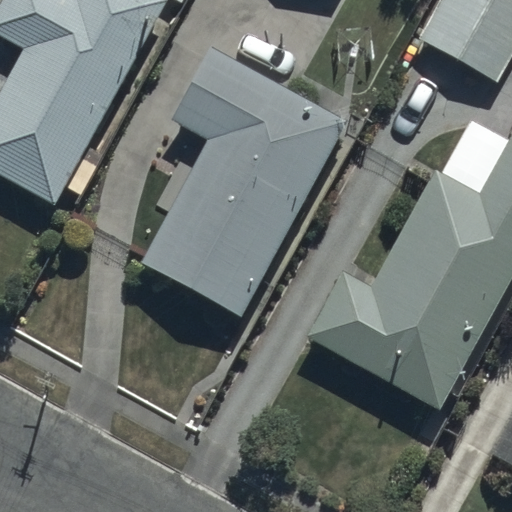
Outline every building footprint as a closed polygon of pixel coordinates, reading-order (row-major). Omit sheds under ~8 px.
[(0,98),(0,185),(49,212),(164,0),(7,0),(0,14),(0,31),(28,47),(0,98)] [(511,0),(444,0),(420,42),(496,84),(511,55),(511,0)] [(139,264),(238,319),(347,122),(210,47),(168,123),(205,144),(139,264)] [(303,341),(435,413),(511,272),(511,130),(478,192),(434,169),(370,286),(341,271),(303,341)] [(511,444),(497,472),(511,479),(511,444)]
